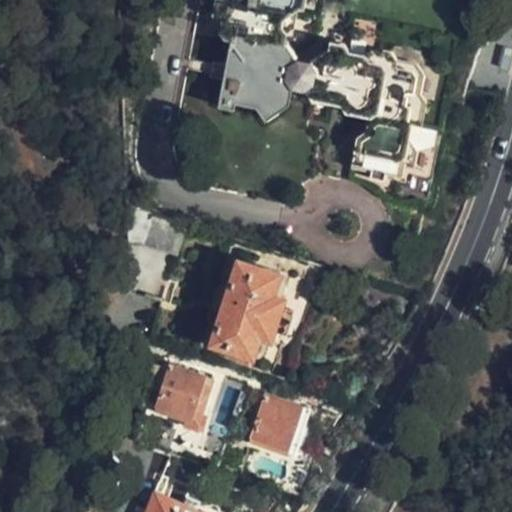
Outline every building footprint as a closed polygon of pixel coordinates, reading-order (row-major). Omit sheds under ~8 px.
[(231,0),(230,10),(241,12),(243,0),(231,0)] [(362,25),(350,23),(349,30),(331,44),(318,41),(317,41),(309,29),(312,17),(306,11),(307,0),(243,0),(241,12),(241,13),(245,22),(250,24),(247,47),(244,62),(240,90),(255,92),(256,85),(276,87),(275,85),(282,81),(292,98),(308,87),(311,68),(324,70),(331,79),(359,85),(365,92),(387,97),(385,110),(376,115),(371,146),(392,150),(390,159),(403,161),(405,153),(421,154),(423,141),(432,142),(435,126),(429,117),(431,102),(439,104),(444,79),(438,70),(441,55),(435,46),(416,42),(413,36),(390,31),(385,35),(366,32),(362,25)] [(244,62),(247,47),(230,44),(228,59),(244,62)] [(285,103),(292,98),(282,81),(275,85),(276,87),(285,103)] [(181,222),(123,204),(124,245),(127,245),(129,245),(131,246),(133,246),(136,246),(138,246),(140,246),(143,247),(145,247),(147,248),(149,248),(152,248),(154,249),(156,249),(158,250),(161,251),(163,251),(165,252),(173,255),(184,223),(181,222)] [(268,337),(279,296),(269,293),(275,270),(233,257),(208,344),(250,355),(257,334),(268,337)] [(190,418),(208,377),(164,360),(144,409),(174,421),(172,428),(190,434),(196,420),(190,418)] [(291,454),(306,409),(263,395),(250,440),(291,454)] [(311,450),(333,463),(341,448),(318,435),(311,450)] [(185,511),(165,504),(169,492),(158,487),(148,511),(185,511)] [(185,511),(220,511),(169,492),(165,504),(185,511)]
